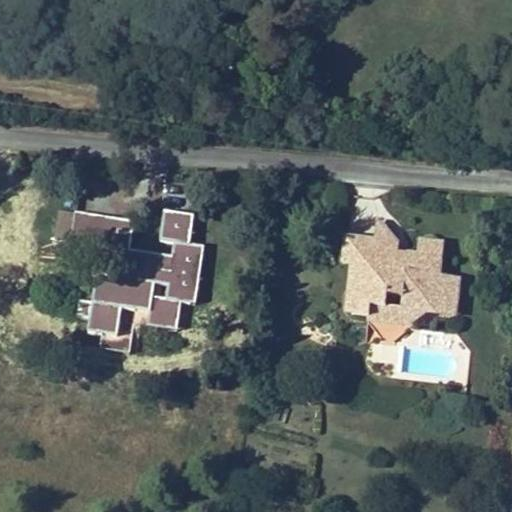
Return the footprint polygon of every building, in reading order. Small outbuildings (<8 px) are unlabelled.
[(275,77),(262,61),(239,69),(241,79),(239,90),(264,96),(275,77)] [(195,220),(166,217),(162,244),(175,246),(173,260),(131,255),(134,227),(104,224),(100,252),(116,254),(113,280),(98,279),(94,309),(80,307),(78,323),(94,325),(92,337),(104,338),(102,353),(132,357),(137,315),(154,317),(181,320),(183,306),(197,307),(204,250),(191,249),(195,220)] [(73,248),(100,252),(104,224),(76,220),(73,248)] [(393,240),(379,223),(378,239),(393,240)] [(450,308),(453,274),(431,272),(434,240),(412,238),(411,251),(392,250),(393,240),(378,239),(341,236),(339,263),(348,263),(360,264),(358,292),(346,291),(344,313),(366,315),(366,308),(383,309),(384,294),(399,295),(398,310),(417,312),(417,306),(450,308)] [(358,292),(360,264),(348,263),(346,291),(358,292)] [(403,323),(417,312),(398,310),(383,309),(366,308),(366,315),(365,321),(403,323)] [(180,333),(181,320),(154,317),(152,330),(180,333)]
